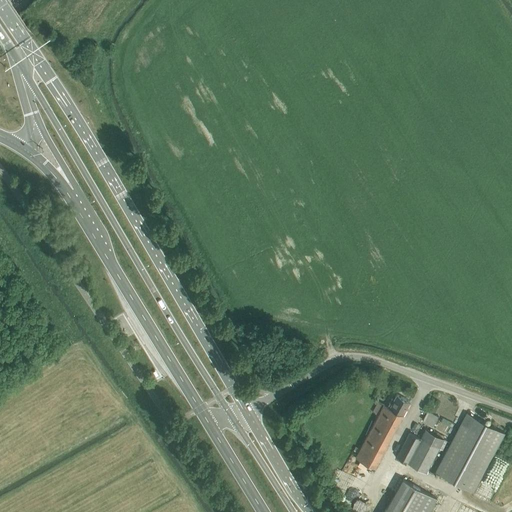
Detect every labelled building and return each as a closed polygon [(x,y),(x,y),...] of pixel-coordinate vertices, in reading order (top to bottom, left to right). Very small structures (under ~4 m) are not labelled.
[(378,415),(357,455),(355,458),(374,468),(410,401),(397,394),(394,399),(392,398),(387,406),(379,402),(373,412),(378,415)] [(438,417),(427,411),(423,420),(433,426),(438,417)] [(436,472),(473,492),(505,433),(467,413),(436,472)] [(426,472),(439,448),(443,450),(448,441),(444,439),(426,429),(421,438),(410,432),(396,457),(426,472)] [(428,511),(437,498),(403,479),(384,511),(428,511)]
